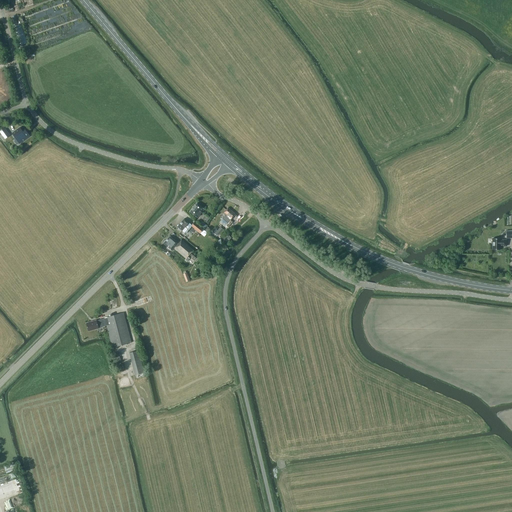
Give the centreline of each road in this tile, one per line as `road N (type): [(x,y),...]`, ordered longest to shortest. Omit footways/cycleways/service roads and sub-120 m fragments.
road 1 (unclassified): [(273,511),(224,298),(235,260),(267,223)]
road 2 (secondary): [(0,382),(203,181)]
road 3 (unclassified): [(511,300),(364,286),(331,272),(267,223)]
road 4 (unclassified): [(203,181),(60,136),(27,103)]
road 5 (primary): [(511,290),(428,275),(344,241)]
road 6 (primary): [(183,116),(83,0)]
road 7 (primary): [(227,165),(289,213),(344,241)]
road 8 (primary): [(344,241),(232,160)]
